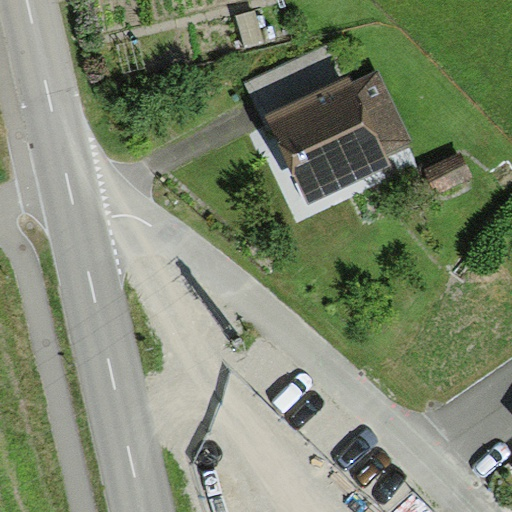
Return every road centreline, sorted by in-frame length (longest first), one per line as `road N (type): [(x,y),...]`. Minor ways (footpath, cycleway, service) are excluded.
road 1 (residential): [(463,511),(312,359),(154,226),(60,206)]
road 2 (tertiary): [(131,511),(60,206)]
road 3 (tertiary): [(60,206),(8,0)]
